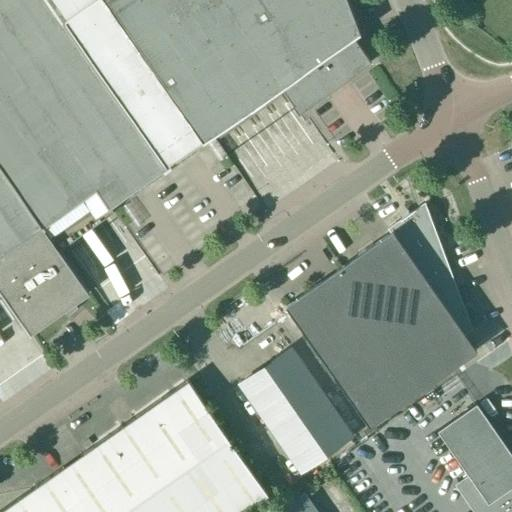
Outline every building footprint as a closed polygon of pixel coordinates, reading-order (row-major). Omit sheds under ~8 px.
[(0,0),(0,288),(30,332),(64,309),(66,312),(74,305),(73,303),(88,292),(42,228),(44,226),(43,224),(96,187),(109,205),(153,174),(281,85),(298,111),(371,61),(353,36),(359,31),(347,0),(0,0)] [(369,424),(476,349),(464,332),(471,328),(424,203),(388,228),(391,231),(285,304),(369,424)] [(300,472),(353,435),(291,347),(238,384),(300,472)] [(0,511),(243,511),(268,495),(188,380),(0,510),(0,511)] [(478,511),(511,511),(511,454),(476,403),(437,430),(470,477),(459,485),(478,511)]
